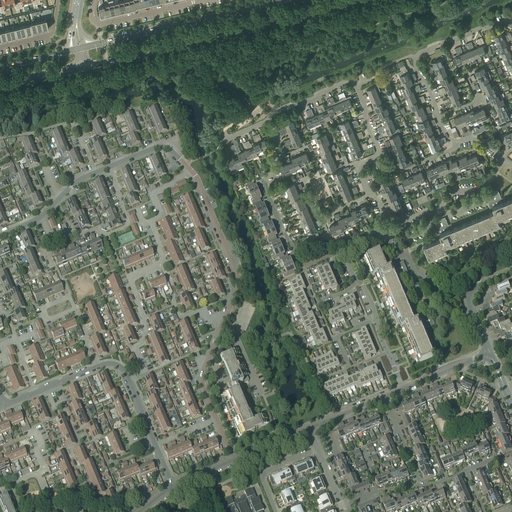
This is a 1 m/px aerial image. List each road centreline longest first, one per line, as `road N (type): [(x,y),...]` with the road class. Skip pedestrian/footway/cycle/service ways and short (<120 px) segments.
road 1 (primary): [(83,67),(358,0)]
road 2 (residential): [(362,179),(357,162),(378,153),(352,84),(266,121)]
road 3 (primary): [(281,0),(83,47)]
road 4 (residential): [(222,324),(237,279),(190,170)]
road 5 (residential): [(437,116),(417,55),(511,19)]
road 6 (residential): [(130,377),(144,369),(145,332),(129,277),(162,263)]
road 7 (residential): [(50,237),(125,225),(110,166)]
road 8 (residential): [(93,0),(96,24),(204,0)]
road 9 (residential): [(95,172),(74,121),(0,137)]
road 10 (residential): [(93,366),(79,312),(41,312),(69,296)]
